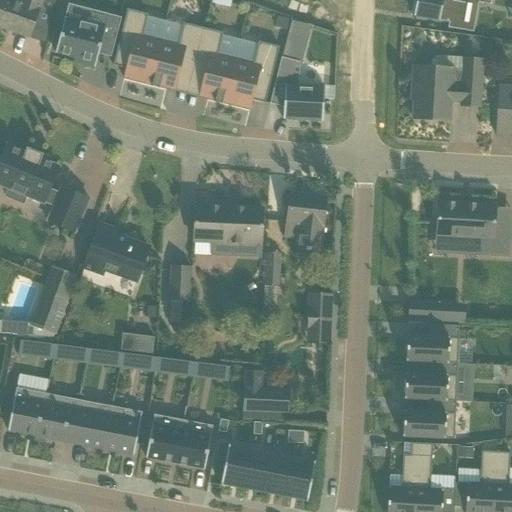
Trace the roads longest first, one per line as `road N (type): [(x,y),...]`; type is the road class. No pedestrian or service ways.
road 1 (residential): [(363,159),(160,134),(0,63)]
road 2 (residential): [(345,511),(363,159)]
road 3 (residential): [(363,159),(365,0)]
road 4 (residential): [(511,167),(363,159)]
